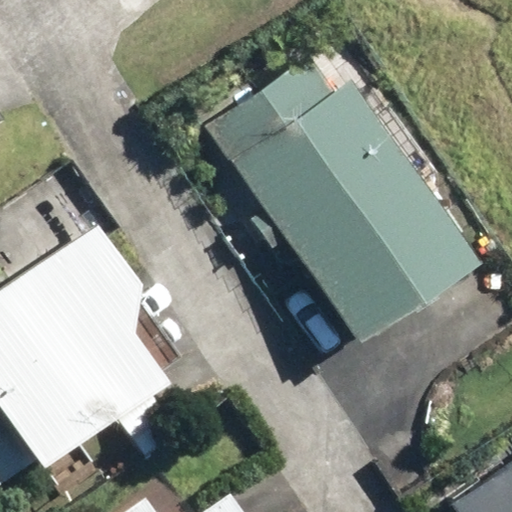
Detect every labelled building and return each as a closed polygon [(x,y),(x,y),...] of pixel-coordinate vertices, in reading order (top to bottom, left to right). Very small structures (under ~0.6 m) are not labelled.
[(301,54),(213,119),(367,326),(480,242),(352,70),(337,82),(324,65),(315,72),(301,54)] [(148,268),(101,213),(0,283),(0,383),(52,446),(175,360),(142,314),(148,268)] [(159,388),(123,413),(148,449),(184,424),(159,388)] [(511,511),(511,451),(458,491),(472,511),(511,511)] [(166,511),(149,487),(113,511),(254,511),(234,484),(194,511),(166,511)]
